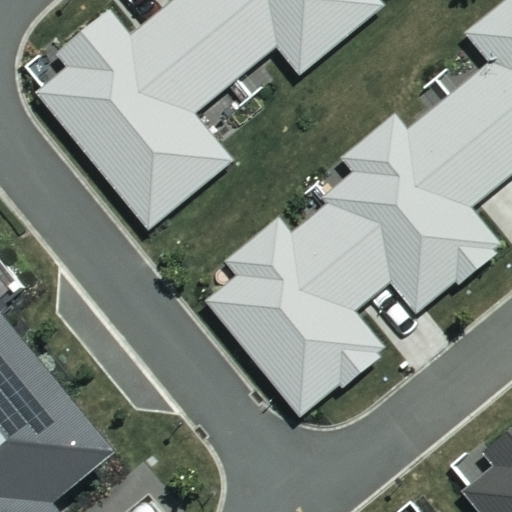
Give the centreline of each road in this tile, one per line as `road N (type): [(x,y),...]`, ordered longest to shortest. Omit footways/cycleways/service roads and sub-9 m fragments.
road 1 (residential): [(0,128),(304,500)]
road 2 (residential): [(304,500),(511,334)]
